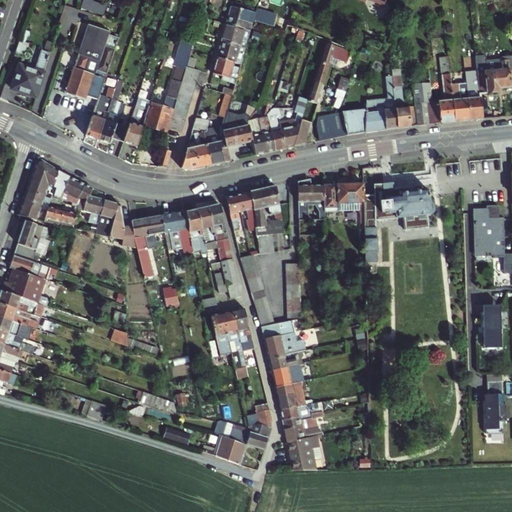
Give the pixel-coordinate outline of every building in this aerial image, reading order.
[(85,0),(83,7),(105,15),(110,0),(85,0)] [(254,19),(257,9),(233,2),(227,24),(251,29),(254,20),(254,19)] [(267,12),(257,9),(254,19),(264,22),(267,12)] [(284,25),(282,30),(286,32),(287,26),(289,21),(280,18),(278,23),(284,25)] [(106,74),(118,38),(108,35),(110,31),(89,24),(67,92),(85,98),(86,96),(98,100),(99,96),(106,74)] [(251,29),(227,24),(222,41),(246,46),(251,29)] [(11,89),(35,97),(53,43),(47,41),(44,51),(41,51),(35,68),(33,67),(32,70),(19,66),(11,89)] [(28,43),(20,41),(15,55),(23,57),(28,43)] [(217,58),(235,62),(237,51),(239,52),(244,53),(246,46),(222,41),(217,58)] [(349,53),(326,44),(320,64),(330,67),(342,71),(343,69),(344,65),(346,66),(354,68),(359,55),(350,52),(349,53)] [(430,84),(414,86),(415,100),(418,125),(430,124),(456,121),(452,85),(449,55),(441,56),(445,99),(432,101),(430,84)] [(480,82),(481,94),(499,92),(499,88),(503,88),(511,87),(510,63),(501,64),(501,72),(487,73),(485,56),(477,57),(478,68),(480,82)] [(198,60),(192,58),(190,66),(196,68),(198,60)] [(222,79),(235,83),(240,68),(234,66),(235,62),(217,58),(213,74),(222,77),(222,79)] [(324,86),(330,67),(320,64),(314,82),(324,86)] [(418,125),(415,100),(405,101),(402,81),(401,81),(400,75),(398,75),(397,66),(391,66),(391,68),(397,128),(418,125)] [(153,104),(147,124),(166,130),(184,68),(180,67),(174,89),(171,88),(165,107),(153,104)] [(200,71),(186,68),(182,82),(196,86),(200,71)] [(378,131),(397,128),(391,68),(387,69),(388,77),(386,77),(388,98),(376,100),(376,108),(380,108),(381,119),(377,120),(378,131)] [(115,90),(98,141),(109,145),(111,139),(116,124),(123,103),(117,101),(124,82),(118,80),(115,90)] [(339,81),(336,90),(345,93),(348,83),(339,81)] [(182,133),(196,86),(182,82),(169,129),(182,133)] [(319,103),(324,86),(314,82),(308,101),(318,104),(319,103)] [(483,118),(481,94),(480,82),(466,83),(470,120),(483,118)] [(470,120),(466,83),(452,85),(456,121),(470,120)] [(99,96),(98,100),(86,137),(98,141),(115,90),(109,88),(105,98),(99,96)] [(345,93),(336,90),(333,97),(335,98),(334,103),(335,104),(340,105),(345,93)] [(137,99),(128,127),(123,142),(137,147),(154,95),(150,93),(148,98),(147,102),(137,99)] [(226,114),(232,96),(226,94),(225,98),(220,115),(225,117),(226,114)] [(368,101),(367,108),(365,132),(378,131),(377,120),(381,119),(380,108),(376,108),(376,100),(368,101)] [(295,120),(279,123),(285,149),(294,147),(302,121),(306,109),(297,107),(294,114),(297,115),(295,120)] [(317,125),(320,141),(347,135),(365,132),(367,108),(335,114),(319,118),(317,125)] [(274,151),(285,149),(279,123),(278,119),(283,118),(281,109),(273,111),(274,116),(273,122),(268,123),(274,151)] [(225,162),(231,161),(228,148),(252,142),(247,121),(251,118),(246,113),(237,117),(226,114),(225,117),(221,128),(222,132),(225,148),(222,148),(225,162)] [(196,117),(193,130),(202,167),(211,165),(204,132),(207,131),(211,117),(208,116),(207,120),(196,117)] [(247,121),(252,142),(255,156),(265,153),(259,125),(258,120),(247,121)] [(305,144),(311,124),(302,121),(294,147),(305,144)] [(268,123),(259,125),(265,153),(274,151),(268,123)] [(111,139),(123,142),(128,127),(116,124),(111,139)] [(164,135),(166,130),(147,124),(146,129),(164,135)] [(225,148),(222,132),(221,128),(207,131),(204,132),(211,165),(225,162),(222,148),(225,148)] [(193,130),(182,169),(190,170),(202,167),(193,130)] [(171,153),(163,150),(158,167),(167,168),(171,153)] [(26,192),(42,197),(47,184),(41,182),(47,164),(41,160),(36,162),(26,192)] [(52,188),(58,171),(47,164),(41,182),(47,184),(50,185),(49,187),(52,188)] [(69,177),(58,171),(52,188),(55,189),(53,194),(55,198),(62,201),(64,198),(65,196),(63,191),(69,177)] [(81,197),(86,185),(69,177),(63,191),(65,196),(64,198),(73,202),(72,207),(77,209),(82,198),(81,197)] [(300,180),(297,181),(298,221),(308,220),(307,205),(314,205),(318,211),(319,219),(323,219),(323,211),(322,184),(306,185),(306,182),(300,182),(300,180)] [(363,210),(362,183),(322,184),(323,211),(338,210),(337,203),(358,203),(359,209),(359,213),(363,213),(363,210)] [(253,190),(251,191),(257,236),(257,240),(266,239),(272,238),(272,234),(267,235),(265,222),(264,216),(276,214),(276,220),(273,221),(275,234),(284,232),(278,184),(253,190)] [(381,184),(374,184),(375,210),(376,220),(383,220),(381,184)] [(90,197),(93,189),(86,185),(81,197),(82,198),(90,197)] [(382,199),(383,220),(426,218),(432,214),(432,208),(427,202),(427,192),(408,193),(408,190),(398,191),(399,194),(396,194),(396,198),(382,199)] [(251,191),(239,194),(242,210),(249,209),(253,236),(257,236),(251,191)] [(26,192),(22,204),(37,209),(39,203),(46,205),(47,203),(48,199),(42,197),(26,192)] [(242,210),(239,194),(227,197),(233,224),(233,227),(241,226),(239,211),(242,210)] [(104,201),(90,197),(82,198),(77,209),(99,217),(104,201)] [(120,205),(104,201),(99,217),(97,224),(94,232),(120,238),(134,242),(132,227),(124,228),(121,209),(123,206),(121,204),(120,205)] [(44,211),(42,215),(56,220),(60,208),(47,203),(46,205),(44,211)] [(37,209),(22,204),(18,215),(25,217),(33,218),(37,209)] [(237,285),(238,285),(233,263),(220,206),(208,208),(214,237),(219,236),(220,242),(216,243),(217,248),(221,264),(222,269),(223,274),(226,287),(227,287),(229,297),(239,296),(237,285)] [(60,208),(56,220),(71,224),(73,219),(76,213),(60,208)] [(214,237),(208,208),(196,210),(206,251),(217,248),(216,243),(214,237)] [(206,251),(196,210),(185,212),(191,246),(192,251),(192,254),(199,253),(199,255),(206,254),(206,251)] [(375,210),(363,210),(363,213),(366,269),(377,268),(376,252),(378,252),(378,238),(377,238),(376,228),(376,220),(375,210)] [(487,210),(474,210),(474,251),(489,251),(489,255),(502,255),(502,219),(487,219),(487,210)] [(160,217),(163,233),(164,238),(177,236),(180,248),(182,248),(191,246),(185,212),(160,217)] [(56,220),(42,215),(41,220),(55,224),(56,220)] [(136,249),(141,279),(151,277),(143,237),(163,233),(160,217),(131,223),(132,227),(134,242),(136,249)] [(71,224),(69,227),(94,232),(97,224),(73,219),(71,224)] [(273,221),(265,222),(267,235),(272,234),(275,234),(273,221)] [(46,229),(23,222),(12,256),(30,261),(36,243),(41,245),(46,229)] [(182,249),(183,252),(192,251),(191,246),(182,248),(180,248),(177,236),(164,238),(167,252),(182,249)] [(120,238),(120,245),(136,249),(134,242),(120,238)] [(272,238),(266,239),(268,252),(274,250),(272,238)] [(266,239),(257,240),(259,253),(268,252),(266,239)] [(253,255),(250,256),(240,259),(243,268),(256,264),(253,255)] [(12,256),(8,268),(13,269),(44,279),(46,273),(54,276),(56,270),(51,268),(40,265),(30,261),(12,256)] [(43,257),(40,265),(51,268),(54,260),(43,257)] [(243,268),(245,274),(258,270),(256,264),(243,268)] [(45,306),(48,306),(50,299),(40,296),(46,280),(44,279),(13,269),(8,283),(4,282),(1,291),(45,306)] [(258,270),(245,274),(247,281),(260,278),(258,270)] [(226,287),(223,274),(215,276),(220,295),(227,294),(226,287)] [(260,278),(247,281),(250,288),(262,285),(260,278)] [(250,288),(252,295),(264,291),(262,285),(250,288)] [(165,307),(177,305),(174,290),(162,292),(165,307)] [(0,292),(0,304),(28,313),(41,318),(45,306),(1,291),(0,292)] [(264,291),(252,295),(253,301),(266,297),(264,291)] [(203,308),(219,305),(217,297),(201,301),(203,308)] [(266,297),(253,301),(256,307),(268,304),(266,297)] [(186,299),(179,301),(181,313),(189,311),(186,299)] [(0,318),(38,331),(48,334),(50,328),(40,325),(40,324),(26,319),(28,313),(0,304),(0,318)] [(268,304),(256,307),(257,314),(270,310),(268,304)] [(244,309),(233,312),(240,344),(246,342),(248,350),(253,349),(244,309)] [(257,314),(260,320),(272,317),(270,310),(257,314)] [(233,312),(222,314),(229,346),(231,356),(237,355),(242,377),(247,376),(240,344),(233,312)] [(498,312),(480,313),(481,349),(496,348),(497,348),(499,348),(499,344),(498,312)] [(229,346),(222,314),(210,317),(218,349),(229,346)] [(275,325),(272,317),(260,320),(262,328),(275,325)] [(0,318),(0,330),(17,336),(19,337),(21,332),(36,337),(38,331),(0,318)] [(282,324),(283,332),(293,331),(292,324),(282,324)] [(262,328),(269,360),(300,354),(305,353),(303,342),(296,344),(283,346),(282,342),(295,340),(294,334),(281,336),(278,325),(275,325),(262,328)] [(0,330),(0,344),(20,351),(23,352),(26,353),(29,346),(15,342),(17,336),(0,330)] [(127,332),(122,331),(119,342),(128,345),(127,332)] [(0,357),(15,362),(20,351),(0,344),(0,357)] [(269,360),(271,372),(303,365),(301,359),(305,356),(300,354),(269,360)] [(14,367),(15,362),(0,357),(0,369),(17,375),(19,369),(14,367)] [(303,365),(271,372),(275,388),(299,383),(301,382),(315,379),(314,376),(310,377),(309,372),(298,374),(297,367),(303,366),(303,365)] [(17,375),(0,369),(0,394),(4,395),(8,384),(13,386),(17,375)] [(359,395),(369,393),(368,378),(357,379),(359,395)] [(499,381),(485,382),(485,394),(482,394),(482,434),(500,433),(500,420),(495,420),(495,404),(499,404),(499,381)] [(299,383),(275,388),(280,411),(306,406),(310,405),(309,402),(303,403),(299,383)] [(369,393),(359,395),(361,405),(369,403),(369,393)] [(151,403),(167,410),(171,402),(155,394),(151,403)] [(94,399),(88,397),(82,415),(88,417),(94,399)] [(108,404),(94,399),(88,417),(101,421),(102,421),(102,420),(108,404)] [(280,411),(282,421),(298,418),(298,421),(310,419),(309,415),(316,413),(315,409),(307,410),(306,406),(280,411)] [(250,424),(259,423),(258,413),(249,414),(250,424)] [(283,426),(286,442),(315,436),(319,435),(318,431),(316,432),(313,418),(321,416),(320,413),(316,413),(309,415),(310,419),(298,421),(298,418),(282,421),(283,426)] [(116,419),(114,425),(124,427),(126,422),(116,419)] [(253,432),(260,434),(258,424),(252,426),(253,432)] [(258,424),(260,434),(268,436),(271,428),(258,424)] [(190,435),(167,426),(164,435),(187,443),(190,435)] [(232,428),(226,426),(223,438),(224,438),(229,440),(247,445),(259,449),(264,451),(267,440),(248,434),(246,435),(232,431),(232,428)] [(293,471),(316,471),(313,461),(311,451),(318,449),(315,436),(286,442),(293,471)] [(222,438),(215,457),(222,460),(240,466),(240,464),(242,464),(243,464),(244,463),(245,462),(245,460),(245,459),(244,457),(243,456),(247,445),(229,440),(224,438),(222,438)] [(311,451),(313,461),(320,460),(318,449),(311,451)]
